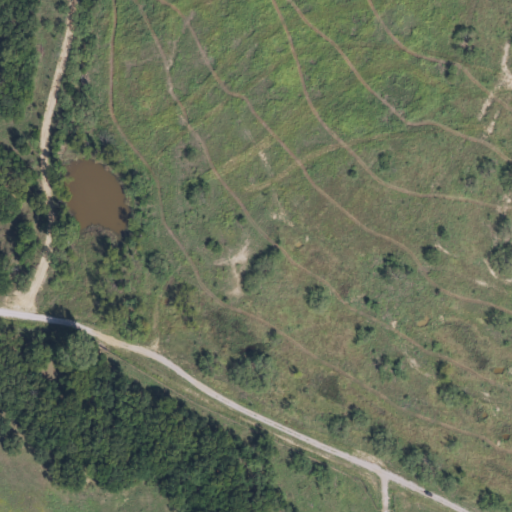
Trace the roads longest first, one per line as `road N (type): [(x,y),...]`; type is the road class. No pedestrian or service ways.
road 1 (residential): [(378,0),(511,310),(503,511)]
road 2 (residential): [(448,511),(256,423),(102,336),(22,312)]
